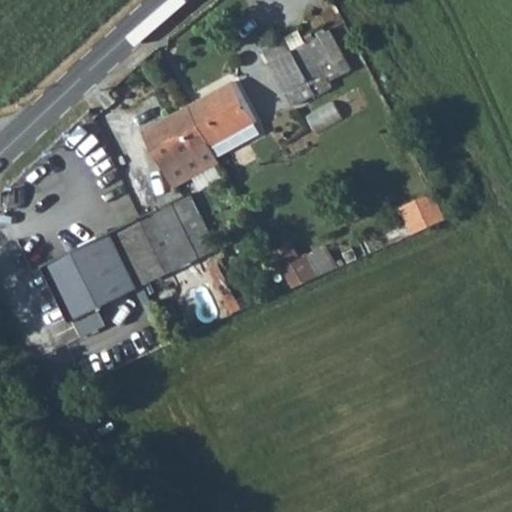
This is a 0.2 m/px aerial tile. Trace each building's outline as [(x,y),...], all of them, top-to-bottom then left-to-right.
[(320,29),(302,39),(322,76),(324,80),(342,70),(320,29)] [(322,76),(302,39),(280,51),(298,88),(322,76)] [(245,73),(200,96),(202,99),(221,139),(267,114),(245,73)] [(221,139),(202,99),(154,121),(158,127),(177,163),(221,139)] [(163,168),(177,163),(158,127),(147,132),(163,168)] [(182,177),(229,155),(221,139),(177,163),(182,177)] [(453,219),(470,212),(455,186),(439,192),(453,219)] [(453,219),(439,192),(424,198),(437,226),(453,219)] [(206,194),(152,218),(176,270),(229,246),(206,194)] [(126,293),(152,281),(176,270),(152,218),(55,262),(88,333),(134,313),(126,293)] [(340,269),(332,242),(302,251),(298,239),(279,244),(291,284),(340,269)]
